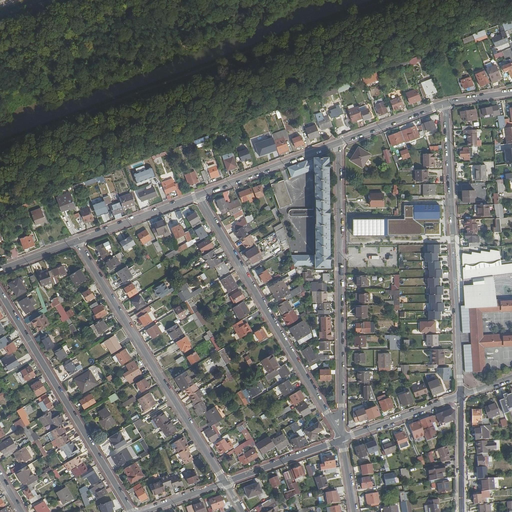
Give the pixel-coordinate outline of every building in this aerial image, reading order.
[(511,28),(511,19),(502,24),(505,31),(511,28)] [(496,47),(509,42),(505,31),(501,32),(502,34),(492,38),(496,47)] [(465,46),(475,42),(474,37),(473,35),(462,39),(465,46)] [(421,61),(419,56),(408,60),(413,72),(414,72),(412,66),(411,63),(415,62),(416,63),(421,61)] [(508,70),(511,77),(511,76),(511,67),(511,63),(502,67),(504,72),(508,70)] [(492,83),(497,81),(497,80),(500,78),(495,67),(487,70),(492,83)] [(480,86),(489,83),(484,71),(475,74),(480,86)] [(362,77),(365,85),(379,81),(376,73),(362,77)] [(464,89),(473,85),(470,77),(461,80),(464,89)] [(425,97),(432,94),(435,93),(431,81),(421,85),(422,88),(425,97)] [(350,88),(349,83),(336,88),(338,92),(338,93),(350,88)] [(333,89),(328,91),(320,94),(321,99),(338,92),(336,88),(333,89)] [(416,90),(406,94),(410,105),(420,101),(416,90)] [(403,108),(399,98),(390,101),(393,111),(403,108)] [(387,113),(384,106),(383,102),(375,105),(379,116),(387,113)] [(335,107),(336,109),(337,110),(335,111),(335,110),(330,111),(331,114),(329,114),(331,119),(335,117),(343,114),(340,105),(335,107)] [(498,107),(492,108),(493,114),(493,116),(500,115),(498,107)] [(360,113),(358,108),(348,112),(352,122),(362,118),(360,113)] [(482,110),(483,116),(493,114),(492,108),(482,109),(482,110)] [(360,113),(362,118),(363,121),(370,118),(367,110),(360,113)] [(473,120),(472,111),(461,113),(462,118),(463,118),(468,117),(468,121),(473,120)] [(332,126),(328,116),(317,120),(321,131),(332,126)] [(427,130),(428,132),(436,129),(433,121),(425,124),(421,125),(422,126),(423,129),(424,131),(424,132),(427,130)] [(319,137),(315,126),(305,130),(309,141),(319,137)] [(416,127),(401,132),(405,143),(420,138),(416,127)] [(468,147),(477,147),(476,130),(473,130),(464,130),(464,134),(466,134),(468,134),(468,138),(468,147)] [(272,138),(269,131),(255,136),(259,145),(273,139),(272,138)] [(405,143),(401,132),(389,136),(393,146),(402,143),(402,145),(406,144),(405,143)] [(288,139),(286,133),(272,138),(273,139),(278,154),(288,150),(284,140),(288,139)] [(301,137),(292,140),(295,148),(304,145),(301,137)] [(362,168),(371,155),(359,148),(351,160),(362,168)] [(464,152),(460,152),(460,158),(464,157),(464,161),(470,160),(470,158),(473,158),(473,148),(464,149),(464,152)] [(247,150),(238,153),(242,163),(245,161),(245,163),(248,162),(247,160),(251,159),(247,150)] [(404,160),(411,158),(408,152),(408,151),(401,154),(404,160)] [(309,161),(289,169),(292,177),(315,169),(315,209),(291,209),(289,212),(288,214),(291,217),(315,217),(316,260),(311,260),(311,257),(291,257),(294,266),(295,269),(295,271),(303,271),(303,266),(316,266),(316,268),(329,267),(328,161),(327,154),(309,161)] [(424,167),(435,167),(434,154),(423,154),(424,167)] [(237,168),(233,157),(223,161),(227,172),(237,168)] [(486,165),(475,166),(475,180),(486,181),(486,165)] [(152,168),(136,174),(139,181),(155,175),(152,168)] [(216,168),(205,172),(208,180),(211,179),(219,176),(216,168)] [(428,182),(428,170),(422,170),(416,170),(416,182),(428,182)] [(198,183),(194,172),(184,176),(188,186),(198,183)] [(292,204),(284,180),(275,183),(274,179),(269,180),(280,209),(292,204)] [(178,197),(182,196),(178,184),(175,185),(174,183),(169,184),(168,180),(161,183),(166,195),(172,192),(175,191),(176,191),(178,197)] [(435,195),(434,184),(424,185),(424,195),(435,195)] [(253,189),(256,199),(265,196),(262,189),(264,188),(263,185),(253,189)] [(141,202),(157,196),(154,188),(138,194),(141,202)] [(242,202),(249,199),(248,198),(253,196),(250,189),(239,193),(242,202)] [(462,191),(463,202),(474,201),(474,197),(476,197),(476,190),(462,191)] [(131,194),(119,198),(121,202),(124,210),(135,205),(131,194)] [(383,194),(368,195),(368,207),(383,207),(383,194)] [(110,196),(104,198),(105,201),(107,205),(112,203),(110,196)] [(69,210),(75,208),(71,198),(59,202),(65,211),(69,210)] [(229,211),(224,198),(217,201),(221,210),(222,210),(224,214),(229,211)] [(96,216),(109,211),(107,205),(105,201),(93,205),(96,216)] [(124,210),(121,202),(111,206),(114,216),(124,212),(124,210)] [(234,214),(242,210),(239,202),(233,205),(232,203),(229,204),(231,210),(229,211),(231,216),(234,214)] [(404,219),(387,219),(387,236),(440,235),(439,205),(404,206),(404,219)] [(489,205),(477,205),(477,216),(489,215),(489,205)] [(90,208),(80,212),(85,223),(90,221),(90,222),(94,220),(90,208)] [(46,221),(41,209),(31,212),(36,225),(46,221)] [(247,225),(244,218),(242,210),(234,214),(235,216),(237,216),(238,217),(240,216),(242,222),(240,223),(239,222),(236,224),(237,225),(234,227),(236,231),(247,225)] [(105,212),(96,216),(99,221),(107,218),(105,212)] [(195,213),(186,218),(191,226),(199,221),(195,213)] [(69,217),(78,230),(81,228),(72,215),(69,217)] [(249,223),(253,221),(250,216),(244,218),(247,225),(249,223)] [(475,233),(477,233),(477,230),(477,224),(476,224),(475,219),(466,219),(466,224),(466,227),(466,230),(467,230),(467,233),(475,233)] [(501,224),(500,219),(495,219),(495,227),(493,227),(493,233),(502,233),(501,224)] [(157,232),(166,228),(163,221),(154,224),(157,232)] [(252,230),(249,223),(247,225),(236,231),(234,232),(239,241),(241,240),(249,236),(247,233),(252,230)] [(184,235),(180,225),(171,229),(175,239),(184,235)] [(146,231),(137,236),(142,245),(151,239),(146,231)] [(469,238),(469,247),(480,247),(480,243),(477,243),(477,241),(479,241),(479,237),(475,237),(475,233),(467,233),(465,233),(465,237),(465,238),(469,238)] [(192,242),(193,245),(204,238),(202,235),(192,242)] [(255,244),(250,235),(249,236),(241,240),(246,250),(255,244)] [(31,236),(20,239),(25,251),(29,249),(28,248),(34,245),(31,236)] [(124,242),(124,241),(120,243),(124,251),(135,245),(130,237),(126,239),(127,240),(124,242)] [(197,246),(202,253),(212,247),(208,240),(197,246)] [(176,244),(174,245),(176,249),(178,254),(193,245),(192,242),(191,241),(187,243),(178,248),(176,244)] [(163,253),(157,242),(153,244),(159,256),(163,253)] [(108,250),(105,244),(102,246),(101,245),(97,247),(100,256),(101,256),(104,261),(110,258),(107,250),(108,250)] [(428,246),(428,254),(438,253),(440,253),(440,245),(428,246)] [(365,246),(354,246),(354,258),(365,258),(365,246)] [(252,264),(259,260),(263,258),(256,247),(246,253),(252,264)] [(10,251),(13,258),(18,256),(15,249),(10,251)] [(165,256),(167,260),(178,254),(176,249),(165,256)] [(501,261),(501,260),(500,252),(490,250),(490,253),(481,252),(481,255),(472,253),(472,256),(462,255),(462,258),(462,260),(462,261),(463,268),(467,268),(467,269),(466,270),(463,270),(463,273),(463,283),(463,282),(471,281),(471,287),(463,288),(464,298),(464,309),(469,308),(470,317),(473,372),(485,371),(483,347),(511,345),(511,334),(482,337),(481,313),(511,310),(511,264),(502,266),(501,261)] [(211,251),(202,257),(205,262),(206,262),(210,269),(215,267),(221,263),(217,257),(215,258),(211,251)] [(428,262),(438,262),(438,253),(428,254),(425,254),(425,262),(428,262)] [(112,258),(104,262),(110,271),(117,266),(112,258)] [(356,276),(368,276),(368,261),(356,261),(356,276)] [(221,263),(215,267),(221,277),(229,272),(223,262),(221,263)] [(429,270),(440,270),(440,262),(438,262),(428,262),(428,270),(429,270)] [(48,272),(52,283),(53,286),(59,283),(56,276),(59,275),(60,277),(66,274),(63,267),(48,272)] [(126,267),(117,273),(123,283),(132,278),(126,267)] [(295,271),(295,269),(287,273),(289,276),(269,287),(278,302),(279,301),(281,304),(287,301),(292,298),(290,295),(291,294),(284,283),(292,278),(292,277),(296,274),(295,271)] [(48,272),(48,270),(37,275),(42,288),(52,283),(48,272)] [(86,281),(79,270),(69,276),(76,287),(86,281)] [(259,274),(264,283),(271,279),(266,270),(259,274)] [(429,270),(429,278),(440,278),(442,278),(441,270),(440,270),(429,270)] [(216,283),(224,296),(230,292),(238,287),(230,274),(216,283)] [(368,286),(368,276),(356,276),(355,276),(355,287),(368,286)] [(175,277),(173,279),(178,286),(182,284),(178,278),(176,279),(175,277)] [(430,286),(440,286),(440,278),(429,278),(427,278),(427,286),(430,286)] [(19,281),(10,286),(17,297),(25,292),(19,281)] [(174,291),(172,287),(168,289),(165,282),(152,288),(158,299),(174,291)] [(316,292),(325,292),(325,283),(318,283),(318,282),(311,282),(311,288),(309,288),(309,292),(316,292)] [(64,290),(61,283),(54,287),(57,292),(60,291),(61,292),(64,290)] [(187,284),(179,288),(181,292),(187,301),(190,299),(203,291),(201,287),(191,293),(188,288),(189,287),(187,284)] [(129,298),(137,293),(132,285),(124,289),(129,298)] [(430,286),(430,295),(442,295),(443,295),(443,286),(440,286),(430,286)] [(238,287),(230,292),(236,303),(244,298),(238,287)] [(40,317),(42,315),(47,312),(39,292),(40,291),(38,288),(36,289),(43,310),(38,313),(40,317)] [(293,292),(295,296),(298,294),(301,292),(300,288),(293,292)] [(94,298),(89,290),(82,294),(87,302),(94,298)] [(394,305),(400,305),(399,290),(392,291),(390,291),(390,295),(394,295),(394,303),(390,303),(390,302),(386,301),(386,305),(387,305),(394,305)] [(178,294),(183,303),(184,302),(187,301),(181,292),(178,294)] [(327,303),(327,292),(325,292),(316,292),(316,303),(318,303),(318,311),(329,310),(329,303),(327,303)] [(370,302),(370,294),(358,294),(358,302),(370,302)] [(430,295),(429,295),(429,303),(431,303),(442,303),(442,295),(430,295)] [(140,297),(132,302),(137,310),(145,305),(140,297)] [(34,310),(27,298),(19,303),(26,315),(34,310)] [(52,309),(55,307),(60,304),(58,298),(50,301),(51,304),(50,304),(52,309)] [(190,299),(187,301),(195,314),(199,311),(194,304),(193,304),(190,299)] [(184,302),(192,315),(195,314),(187,301),(184,302)] [(287,301),(281,304),(277,306),(282,316),(292,310),(287,301)] [(97,302),(89,306),(97,320),(106,314),(101,305),(99,306),(97,302)] [(243,302),(232,309),(238,319),(249,313),(243,302)] [(431,303),(431,312),(441,311),(444,311),(444,303),(442,303),(431,303)] [(62,318),(64,322),(69,319),(60,304),(55,307),(62,318)] [(179,306),(174,309),(181,320),(186,317),(179,306)] [(368,306),(356,306),(356,318),(367,318),(368,306)] [(148,307),(136,314),(144,326),(151,322),(152,323),(155,320),(150,312),(151,312),(148,307)] [(298,320),(292,310),(282,316),(288,326),(298,320)] [(199,311),(195,314),(202,327),(207,324),(199,311)] [(431,312),(428,311),(428,320),(441,319),(441,311),(431,312)] [(192,315),(186,319),(189,323),(193,320),(199,329),(202,327),(195,314),(192,315)] [(40,317),(33,321),(40,332),(49,327),(42,315),(40,317)] [(321,322),(321,328),(330,328),(330,317),(320,317),(320,322),(321,322)] [(94,325),(96,329),(100,334),(108,329),(102,320),(94,325)] [(304,321),(290,329),(293,333),(300,344),(311,338),(308,334),(311,333),(304,321)] [(240,322),(232,327),(240,339),(252,332),(246,324),(243,326),(240,322)] [(434,322),(420,322),(421,332),(434,332),(434,322)] [(356,333),(365,333),(365,324),(364,324),(356,324),(356,333)] [(78,334),(72,325),(69,327),(74,336),(78,334)] [(94,325),(87,329),(90,333),(96,329),(94,325)] [(161,334),(156,325),(146,331),(148,335),(149,335),(150,336),(152,340),(161,334)] [(177,325),(167,331),(175,343),(176,343),(185,337),(177,325)] [(330,328),(321,328),(321,332),(319,332),(319,339),(330,339),(330,332),(330,328)] [(255,334),(261,344),(269,340),(262,329),(255,334)] [(19,347),(12,335),(5,339),(12,351),(19,347)] [(389,340),(389,350),(400,350),(400,335),(384,335),(384,339),(389,340)] [(436,335),(426,335),(426,346),(436,346),(436,335)] [(40,339),(48,351),(54,347),(47,336),(44,338),(44,337),(40,339)] [(111,354),(121,348),(114,336),(104,342),(111,354)] [(365,336),(355,336),(355,346),(365,346),(365,336)] [(185,337),(176,343),(181,351),(183,350),(184,352),(190,349),(189,346),(190,345),(185,337)] [(218,352),(218,353),(220,351),(213,338),(210,340),(216,349),(218,352)] [(330,342),(315,342),(316,346),(317,347),(318,347),(318,350),(330,350),(330,342)] [(174,352),(178,349),(174,343),(170,347),(174,352)] [(218,353),(226,366),(230,363),(225,354),(230,351),(227,347),(220,351),(218,353)] [(303,351),(307,358),(308,357),(314,354),(310,347),(303,351)] [(59,361),(67,356),(62,348),(54,353),(59,361)] [(125,350),(115,356),(121,365),(130,360),(125,350)] [(443,350),(430,350),(430,364),(437,364),(438,364),(443,364),(443,350)] [(308,357),(312,364),(319,360),(318,352),(316,353),(314,354),(308,357)] [(199,360),(195,353),(187,358),(191,365),(199,360)] [(355,363),(365,363),(365,354),(355,354),(355,363)] [(390,354),(378,354),(378,368),(390,368),(390,354)] [(10,371),(20,365),(15,356),(5,362),(10,371)] [(261,362),(269,375),(276,370),(279,368),(271,356),(261,362)] [(142,376),(133,361),(126,366),(129,372),(124,376),(129,385),(142,376)] [(75,368),(72,362),(64,367),(70,376),(78,371),(82,369),(80,365),(75,368)] [(269,375),(266,376),(268,381),(278,375),(281,380),(290,374),(285,365),(279,368),(276,370),(269,375)] [(230,380),(233,378),(226,366),(222,368),(230,380)] [(23,372),(28,381),(36,376),(31,367),(23,372)] [(443,379),(449,379),(449,368),(438,369),(437,369),(437,373),(443,373),(443,379)] [(330,380),(330,370),(320,370),(320,380),(330,380)] [(357,383),(363,383),(369,383),(369,371),(357,372),(357,383)] [(23,384),(28,381),(23,372),(18,374),(23,384)] [(75,380),(83,394),(97,385),(90,372),(75,380)] [(174,379),(182,392),(185,390),(194,385),(186,372),(174,379)] [(288,381),(283,383),(287,389),(296,384),(293,378),(288,381)] [(136,385),(141,392),(149,388),(144,380),(136,385)] [(428,384),(432,395),(444,391),(440,380),(428,384)] [(47,391),(42,382),(33,387),(38,396),(47,391)] [(249,395),(251,398),(262,391),(256,382),(242,391),(246,397),(249,395)] [(370,399),(370,400),(376,400),(370,383),(369,383),(363,383),(363,399),(370,399)] [(416,398),(428,393),(425,383),(412,388),(416,398)] [(190,396),(193,402),(200,398),(203,396),(200,390),(198,391),(194,384),(194,385),(185,390),(189,397),(190,396)] [(245,406),(249,404),(241,391),(237,394),(245,406)] [(299,391),(289,397),(291,400),(289,401),(291,404),(293,402),(294,405),(304,399),(299,391)] [(403,406),(414,402),(410,392),(399,395),(402,405),(403,406)] [(499,397),(502,406),(509,404),(511,411),(511,396),(510,392),(505,394),(505,395),(499,397)] [(49,397),(47,394),(40,398),(42,403),(45,401),(49,409),(54,407),(51,402),(53,400),(51,396),(49,397)] [(148,394),(139,400),(145,411),(143,411),(144,413),(150,410),(149,408),(155,404),(148,394)] [(90,395),(79,401),(81,404),(82,404),(85,409),(95,403),(90,395)] [(108,399),(111,404),(117,400),(114,395),(108,399)] [(133,397),(121,404),(124,409),(136,401),(133,397)] [(191,403),(199,417),(204,413),(208,411),(200,398),(193,402),(191,403)] [(390,398),(380,402),(383,411),(394,407),(390,398)] [(305,403),(298,408),(303,416),(311,412),(305,403)] [(496,403),(484,408),(488,418),(500,414),(496,403)] [(376,406),(367,410),(371,419),(380,415),(376,406)] [(210,428),(219,422),(220,421),(222,420),(215,407),(208,411),(204,413),(210,422),(208,424),(210,428)] [(289,407),(277,414),(279,418),(291,410),(289,407)] [(365,410),(364,408),(352,413),(356,423),(368,419),(365,410)] [(104,426),(113,421),(106,409),(99,413),(104,421),(102,422),(104,426)] [(455,421),(455,411),(452,410),(437,415),(440,424),(445,422),(445,423),(453,420),(453,421),(455,421)] [(472,412),(473,427),(491,425),(489,419),(482,419),(481,410),(474,410),(474,412),(472,412)] [(24,423),(26,426),(30,424),(23,411),(19,413),(22,419),(24,423)] [(152,418),(158,429),(161,427),(168,423),(161,412),(152,418)] [(44,425),(52,421),(48,413),(40,418),(44,425)] [(62,426),(66,423),(61,416),(55,419),(53,420),(57,428),(62,426)] [(433,416),(420,422),(425,436),(427,442),(437,438),(437,437),(440,435),(437,427),(436,425),(433,416)] [(16,427),(24,423),(22,419),(14,424),(16,427)] [(133,423),(137,430),(143,426),(141,419),(139,420),(133,423)] [(176,432),(170,422),(168,423),(161,427),(167,437),(176,432)] [(210,428),(205,431),(206,434),(212,443),(219,438),(217,436),(220,434),(216,428),(221,424),(219,422),(210,428)] [(296,422),(284,429),(289,436),(296,432),(299,437),(291,440),(295,449),(309,443),(296,422)] [(310,439),(318,435),(317,433),(323,429),(319,422),(305,430),(310,439)] [(425,436),(420,422),(416,423),(418,427),(421,426),(422,429),(412,432),(415,440),(425,436)] [(19,431),(26,426),(24,423),(16,427),(19,431)] [(418,427),(416,423),(409,425),(412,432),(422,429),(421,426),(418,427)] [(243,425),(237,429),(240,433),(241,432),(244,438),(247,436),(250,440),(252,438),(243,425)] [(63,428),(62,426),(57,428),(51,432),(56,440),(57,439),(66,434),(68,432),(66,429),(64,430),(63,428)] [(480,427),(480,429),(475,430),(476,440),(490,439),(489,431),(491,431),(491,426),(480,427)] [(393,430),(398,445),(407,441),(402,427),(393,430)] [(120,431),(109,437),(112,442),(110,442),(112,445),(113,444),(115,448),(126,442),(120,431)] [(66,434),(57,439),(60,443),(62,447),(71,442),(66,434)] [(274,446),(277,451),(289,444),(283,435),(274,440),(273,439),(271,441),(274,446)] [(230,440),(233,447),(238,444),(235,437),(230,440)] [(256,445),(262,454),(274,446),(271,441),(269,437),(256,445)] [(176,450),(178,454),(187,448),(188,448),(186,444),(185,442),(186,442),(183,438),(174,443),(177,449),(176,450)] [(250,440),(248,441),(252,447),(256,444),(252,438),(250,440)] [(15,453),(19,451),(12,439),(0,445),(0,447),(6,459),(15,453)] [(145,451),(139,454),(141,458),(150,453),(144,440),(140,442),(145,451)] [(230,443),(227,445),(224,440),(216,445),(221,454),(232,447),(230,443)] [(374,452),(375,455),(380,454),(374,440),(364,444),(369,454),(374,452)] [(398,453),(394,442),(391,443),(390,441),(388,440),(383,442),(382,444),(383,446),(382,446),(384,451),(385,456),(386,457),(398,453)] [(76,448),(72,441),(71,442),(62,447),(60,448),(63,452),(65,451),(69,458),(80,452),(77,447),(76,448)] [(476,442),(477,454),(478,454),(487,453),(487,450),(493,449),(496,449),(495,443),(486,444),(486,441),(485,441),(476,442)] [(239,446),(234,449),(236,452),(238,451),(241,457),(244,465),(249,463),(249,462),(244,455),(241,449),(239,446)] [(355,448),(359,458),(367,456),(364,446),(355,448)] [(441,459),(442,462),(450,461),(449,457),(450,456),(446,446),(444,447),(437,449),(441,460),(441,459)] [(33,458),(26,447),(19,451),(15,453),(20,462),(25,459),(26,462),(33,458)] [(185,465),(192,460),(189,456),(187,452),(188,452),(189,451),(187,448),(178,454),(185,465)] [(234,449),(224,455),(226,458),(236,452),(234,449)] [(244,455),(249,462),(258,457),(253,449),(244,455)] [(121,451),(112,457),(118,467),(128,461),(121,451)] [(79,456),(69,462),(73,469),(82,464),(80,460),(81,459),(79,456)] [(328,470),(336,468),(334,456),(324,458),(325,467),(323,467),(324,470),(325,470),(328,470)] [(488,457),(478,458),(479,466),(486,465),(486,467),(489,467),(488,457)] [(72,470),(77,478),(88,471),(85,467),(87,466),(85,463),(84,463),(82,464),(73,469),(72,470)] [(143,477),(135,463),(124,469),(128,476),(127,476),(131,484),(143,477)] [(360,465),(361,475),(373,474),(372,463),(360,465)] [(428,467),(430,481),(435,480),(443,478),(442,473),(445,473),(444,465),(428,467)] [(27,486),(37,481),(29,466),(20,471),(16,473),(23,484),(24,484),(26,487),(27,486)] [(40,477),(51,472),(50,467),(38,472),(40,477)] [(301,467),(288,472),(291,479),(296,495),(301,494),(297,482),(294,483),(293,480),(305,476),(301,467)] [(403,469),(401,469),(403,480),(410,479),(408,468),(403,469)] [(198,481),(195,472),(191,473),(190,472),(187,473),(188,475),(186,476),(189,484),(198,481)] [(385,485),(395,484),(394,478),(396,477),(396,472),(383,474),(385,485)] [(93,485),(100,480),(96,473),(88,477),(93,485)] [(84,475),(76,480),(77,483),(85,478),(84,475)] [(168,475),(160,478),(161,481),(164,489),(169,487),(170,490),(173,488),(169,477),(168,475)] [(176,475),(169,477),(173,488),(177,487),(177,488),(184,486),(181,480),(178,481),(176,475)] [(315,479),(319,490),(327,487),(323,476),(315,479)] [(276,503),(278,506),(286,501),(284,494),(283,493),(280,495),(277,486),(281,485),(278,477),(269,480),(276,498),(280,496),(281,499),(276,503)] [(370,477),(360,479),(362,489),(372,487),(370,477)] [(435,480),(435,483),(437,483),(438,488),(438,492),(450,490),(448,481),(447,481),(447,478),(443,478),(435,480)] [(495,490),(494,478),(493,478),(481,479),(482,492),(495,490)] [(284,494),(286,501),(296,495),(291,479),(287,481),(291,491),(284,494)] [(90,486),(91,489),(96,486),(102,483),(100,480),(93,485),(90,486)] [(32,504),(39,500),(36,496),(34,497),(31,492),(34,490),(33,488),(39,484),(37,481),(27,486),(28,488),(24,491),(32,504)] [(154,495),(165,491),(164,489),(161,481),(150,485),(154,495)] [(106,488),(103,482),(102,483),(96,486),(102,497),(108,493),(105,488),(106,488)] [(248,498),(262,494),(258,483),(244,488),(248,498)] [(148,498),(139,484),(133,488),(135,492),(141,501),(148,498)] [(74,499),(67,487),(58,493),(65,504),(74,499)] [(90,489),(81,495),(82,498),(85,507),(86,507),(88,505),(84,495),(91,491),(90,489)] [(336,491),(325,493),(327,505),(340,502),(339,498),(337,498),(336,491)] [(377,493),(366,495),(367,504),(379,503),(377,493)] [(474,496),(475,505),(480,505),(487,504),(487,498),(483,499),(483,495),(474,496)] [(209,501),(212,511),(224,507),(220,497),(209,501)] [(273,497),(271,499),(268,500),(258,507),(260,511),(268,511),(273,509),(277,507),(273,497)] [(439,511),(438,503),(439,503),(439,499),(428,500),(429,505),(428,505),(429,511),(439,511)] [(102,511),(111,511),(114,511),(112,507),(115,506),(113,501),(100,506),(102,511)] [(36,507),(38,511),(50,511),(51,511),(45,502),(36,507)] [(193,506),(194,509),(195,511),(205,511),(202,503),(193,506)]
